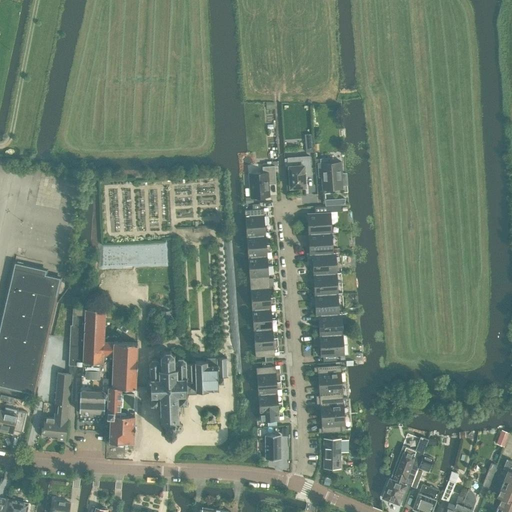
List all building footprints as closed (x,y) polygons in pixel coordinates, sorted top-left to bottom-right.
[(310,156),(288,158),(288,166),(290,188),(305,187),(304,173),(311,172),(310,159),(310,156)] [(328,163),(327,158),(320,158),(322,187),(343,185),(341,162),(328,163)] [(253,197),(257,197),(268,196),(268,184),(276,184),(275,164),(262,165),(263,173),(250,174),(251,197),(253,197)] [(244,210),(246,226),(262,225),(262,216),(264,216),(264,208),(260,209),(259,204),(252,204),(252,209),(244,210)] [(329,233),(328,212),(308,213),(307,213),(307,214),(307,215),(308,234),(329,233)] [(263,232),(262,225),(246,226),(246,237),(266,235),(265,232),(263,232)] [(330,253),(329,233),(308,234),(309,234),(310,254),(309,254),(309,255),(310,255),(312,254),(330,253)] [(247,247),(264,245),(263,238),(266,238),(266,235),(246,237),(247,247)] [(264,253),(264,245),(247,247),(248,257),(267,255),(267,253),(264,253)] [(330,254),(330,253),(312,254),(314,274),(313,274),(313,275),(334,273),(333,253),(330,254)] [(249,267),(265,266),(265,259),(267,258),(267,255),(248,257),(249,267)] [(249,267),(250,283),(273,281),(272,277),(269,278),(269,275),(266,275),(265,266),(249,267)] [(0,384),(33,393),(53,308),(60,278),(14,267),(0,327),(0,384)] [(335,294),(334,273),(313,275),(314,275),(315,295),(314,295),(335,294)] [(273,286),(273,281),(250,283),(251,299),(268,298),(267,289),(270,289),(269,286),(273,286)] [(336,314),(335,294),(314,295),(315,295),(316,315),(315,315),(315,316),(316,316),(319,315),(336,314)] [(268,305),(268,298),(251,299),(252,310),(271,308),(271,305),(268,305)] [(83,362),(83,369),(81,369),(80,390),(77,390),(76,409),(107,411),(108,385),(109,361),(103,360),(103,354),(104,342),(105,309),(73,308),(72,325),(70,325),(69,363),(76,363),(77,362),(77,361),(83,362)] [(253,320),(269,318),(269,311),(271,311),(271,308),(252,310),(253,320)] [(336,314),(319,315),(320,335),(319,335),(319,336),(340,334),(339,314),(336,314)] [(270,326),(269,318),(253,320),(253,330),(273,328),(272,326),(270,326)] [(254,340),(271,339),(270,332),(273,331),(273,328),(253,330),(254,340)] [(341,355),(340,334),(319,336),(320,336),(321,356),(320,356),(320,357),(321,356),(323,356),(323,362),(336,361),(335,356),(341,355)] [(271,348),(271,339),(254,340),(255,357),(264,356),(265,361),(273,361),(272,355),(274,355),(274,348),(271,348)] [(137,342),(114,341),(114,342),(104,342),(103,354),(113,354),(112,386),(121,386),(135,387),(136,372),(137,372),(137,357),(136,357),(137,342)] [(151,358),(152,359),(150,361),(149,360),(149,361),(149,362),(150,368),(148,368),(148,370),(149,377),(148,377),(148,379),(149,379),(149,380),(147,380),(147,395),(149,395),(149,396),(151,396),(151,404),(150,405),(151,405),(152,406),(153,406),(153,405),(160,405),(161,413),(159,413),(159,414),(161,414),(161,422),(159,423),(159,424),(161,424),(161,425),(162,425),(162,424),(163,424),(165,424),(165,425),(163,426),(161,427),(161,429),(163,430),(165,430),(165,431),(164,432),(163,433),(165,433),(165,435),(167,435),(167,433),(174,433),(174,435),(176,435),(176,433),(178,432),(178,431),(179,431),(180,432),(181,432),(180,431),(182,429),(183,429),(183,428),(182,428),(182,425),(183,425),(183,424),(182,424),(181,423),(181,421),(180,421),(179,413),(181,413),(181,412),(179,412),(179,404),(187,404),(187,405),(188,405),(188,404),(189,404),(189,403),(188,403),(188,395),(189,395),(189,394),(198,393),(198,391),(209,390),(209,389),(220,389),(219,381),(224,381),(223,376),(228,376),(227,356),(217,357),(207,357),(207,360),(195,361),(196,362),(186,363),(186,361),(187,360),(186,359),(186,360),(183,358),(184,357),(183,356),(182,358),(179,358),(178,357),(178,358),(176,360),(174,360),(174,355),(175,355),(175,354),(174,354),(171,351),(171,350),(170,350),(169,351),(166,351),(165,350),(164,350),(164,351),(162,354),(160,354),(160,355),(161,356),(161,360),(159,360),(159,361),(156,359),(157,358),(156,358),(156,359),(152,359),(152,358),(151,358)] [(321,374),(321,383),(339,382),(338,373),(341,373),(341,365),(314,367),(314,371),(317,371),(318,374),(321,374)] [(257,384),(274,383),(273,374),(276,374),(275,366),(256,367),(257,384)] [(68,419),(69,405),(71,374),(58,372),(55,404),(53,418),(45,417),(44,427),(42,427),(41,434),(41,436),(43,437),(45,438),(47,438),(49,436),(49,434),(57,435),(57,439),(65,440),(68,419)] [(316,400),(343,398),(342,390),(340,391),(339,382),(321,383),(322,392),(319,392),(319,395),(316,396),(316,400)] [(274,390),(274,383),(257,384),(258,394),(277,393),(277,390),(274,390)] [(126,414),(120,414),(121,386),(112,386),(108,386),(107,411),(107,417),(110,417),(109,442),(125,442),(125,441),(133,441),(133,432),(135,432),(135,425),(134,424),(134,412),(126,411),(126,414)] [(259,404),(275,403),(275,396),(277,396),(277,393),(258,394),(259,404)] [(324,415),(341,414),(341,405),(344,405),(343,398),(316,400),(316,404),(320,404),(320,407),(323,406),(324,415)] [(276,412),(275,403),(259,404),(260,421),(268,420),(269,425),(276,425),(275,420),(279,420),(279,412),(276,412)] [(13,432),(17,414),(4,411),(0,429),(13,432)] [(341,414),(324,415),(324,424),(321,424),(322,428),(318,428),(319,432),(345,430),(345,423),(342,423),(341,414)] [(509,433),(502,430),(497,443),(504,446),(509,433)] [(265,435),(266,459),(281,459),(280,434),(265,435)] [(341,439),(324,438),(324,467),(341,467),(341,451),(348,451),(348,440),(341,440),(341,439)] [(390,478),(383,497),(399,503),(408,478),(405,477),(410,464),(418,467),(423,454),(423,453),(415,450),(406,446),(393,479),(390,478)] [(423,454),(418,467),(428,471),(433,458),(423,454)] [(511,472),(511,461),(506,459),(502,469),(508,471),(511,472)] [(484,498),(497,465),(491,463),(478,495),(484,498)] [(417,470),(411,486),(416,488),(422,472),(417,470)] [(511,511),(511,472),(508,471),(497,496),(501,498),(495,511),(511,511)] [(448,501),(455,483),(449,480),(441,498),(448,501)] [(436,498),(439,490),(422,483),(419,492),(418,492),(412,508),(423,511),(431,511),(436,499),(436,498)] [(468,488),(464,498),(465,499),(460,511),(470,511),(472,508),(474,503),(475,500),(472,491),(468,488)] [(460,511),(465,499),(464,498),(459,496),(455,505),(449,503),(445,511),(460,511)] [(26,511),(28,503),(8,499),(5,511),(26,511)] [(68,511),(70,502),(54,500),(51,511),(68,511)]
